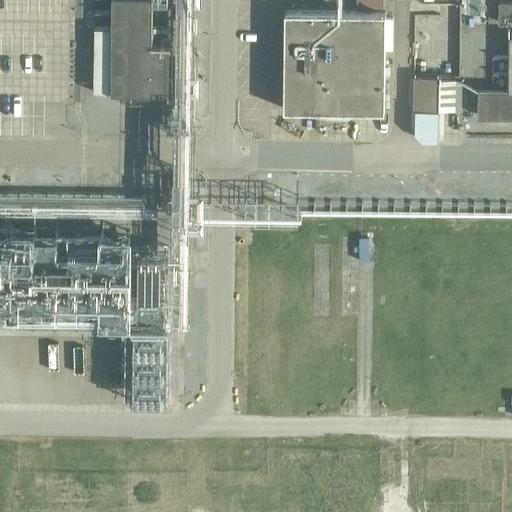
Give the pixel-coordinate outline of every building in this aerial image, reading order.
[(152,0),(111,0),(111,92),(171,93),(171,43),(152,43),(152,0)] [(283,109),(383,110),(384,12),(284,11),(283,109)] [(493,17),(466,17),(466,68),(473,68),(473,50),(493,50),(493,17)] [(477,89),(477,116),(511,116),(511,34),(508,35),(508,90),(477,89)] [(419,108),(461,110),(463,69),(421,66),(419,108)] [(96,287),(94,288),(95,297),(110,295),(107,271),(95,273),(96,287)] [(0,308),(22,311),(24,298),(31,299),(33,281),(18,279),(16,291),(0,289),(0,308)] [(177,312),(143,312),(144,391),(131,391),(132,402),(178,401),(177,312)]
